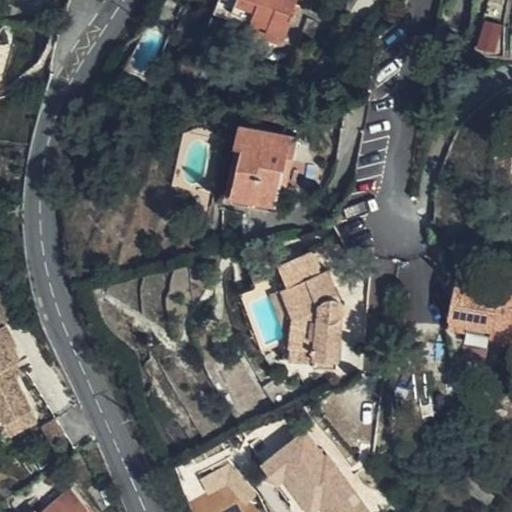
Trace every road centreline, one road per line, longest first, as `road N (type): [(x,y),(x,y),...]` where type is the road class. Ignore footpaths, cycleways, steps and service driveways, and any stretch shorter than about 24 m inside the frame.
road 1 (tertiary): [(97,43),(46,165),(44,234),(58,301),(150,511)]
road 2 (residential): [(429,0),(398,221)]
